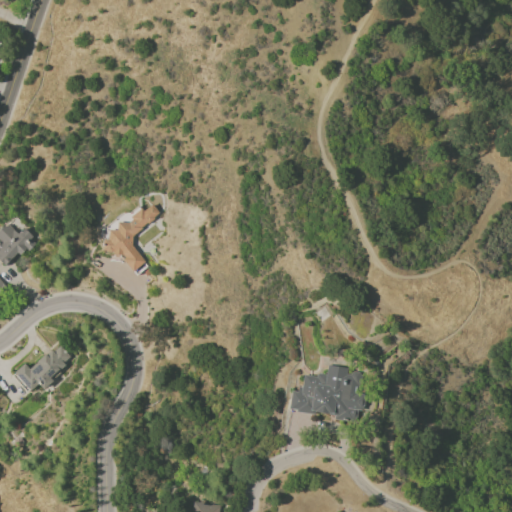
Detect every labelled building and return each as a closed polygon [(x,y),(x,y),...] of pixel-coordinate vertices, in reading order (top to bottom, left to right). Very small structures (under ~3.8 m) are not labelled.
[(102,241),(130,273),(144,261),(127,242),(158,213),(150,204),(142,211),(139,208),(102,241)] [(0,261),(6,268),(35,238),(22,225),(18,228),(9,219),(0,228),(0,261)] [(10,375),(26,393),(37,384),(42,390),(51,381),(48,378),(70,358),(57,344),(28,370),(23,364),(10,375)] [(287,410),(355,421),(357,409),(361,410),(363,396),(350,394),(353,376),(346,374),(347,368),(326,365),(325,377),(301,373),(298,392),(290,391),(287,410)] [(216,511),(217,506),(191,502),(190,511),(216,511)]
